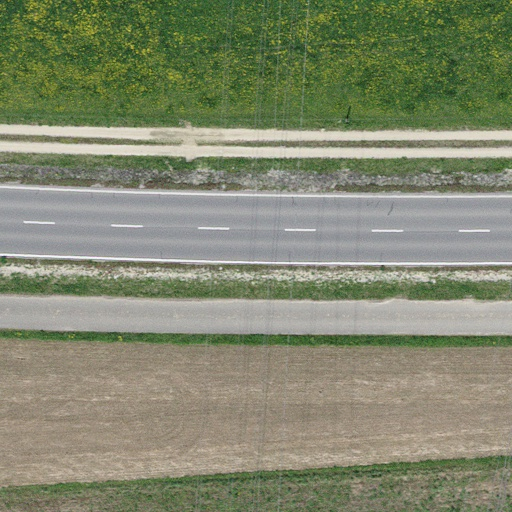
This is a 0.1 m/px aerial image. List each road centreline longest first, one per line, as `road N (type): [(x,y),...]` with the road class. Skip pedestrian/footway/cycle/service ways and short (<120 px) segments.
road 1 (secondary): [(511,230),(0,219)]
road 2 (track): [(0,136),(511,143)]
road 3 (track): [(0,306),(511,311)]
